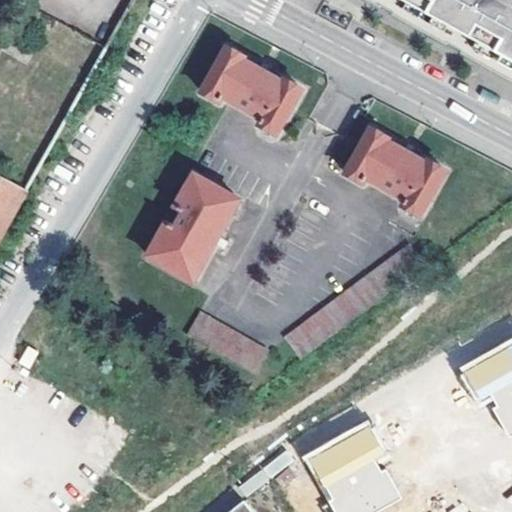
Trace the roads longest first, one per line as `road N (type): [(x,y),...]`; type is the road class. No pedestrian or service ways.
road 1 (residential): [(0,338),(201,0)]
road 2 (residential): [(511,325),(319,436),(220,511)]
road 3 (tertiary): [(511,136),(251,0)]
